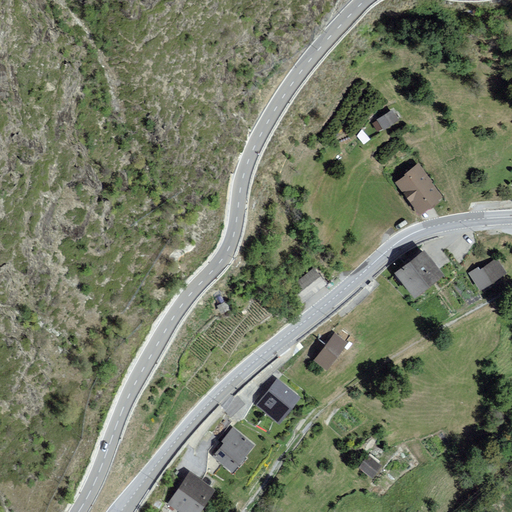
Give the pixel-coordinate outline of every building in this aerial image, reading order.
[(393,105),(374,117),(379,126),(399,114),(393,105)] [(418,168),(396,184),(419,215),(441,198),(418,168)] [(442,278),(424,254),(395,277),(414,300),(442,278)] [(506,274),(495,259),(470,276),(481,291),(506,274)] [(316,264),(295,280),(307,294),(328,278),(316,264)] [(346,345),(334,336),(314,360),(326,370),(346,345)] [(277,383),(258,406),(280,424),(299,401),(277,383)] [(253,443),(235,428),(214,454),(232,468),(253,443)] [(380,465),(365,454),(355,466),(369,477),(380,465)] [(196,511),(213,487),(191,473),(173,501),(189,511),(196,511)]
